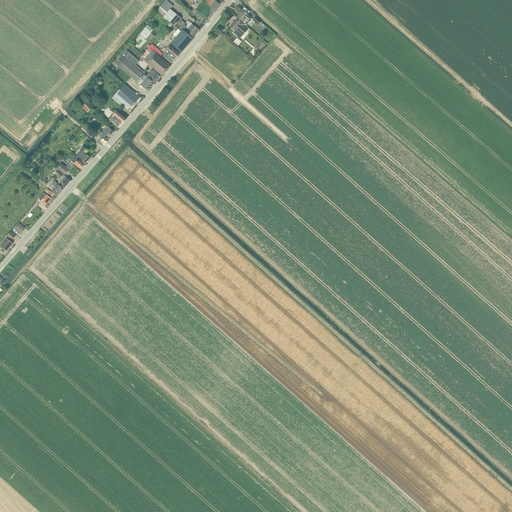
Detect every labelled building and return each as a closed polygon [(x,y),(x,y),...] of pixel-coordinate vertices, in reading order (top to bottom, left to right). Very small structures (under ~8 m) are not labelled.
[(184,28),(183,29),(194,38),(199,31),(192,24),(188,29),(185,27),(186,26),(184,24),(185,24),(181,20),(182,19),(177,14),(177,15),(171,9),(173,6),(166,0),(157,10),(164,17),(170,22),(180,31),(183,27),(184,28)] [(198,10),(200,12),(209,19),(220,5),(213,0),(191,0),(198,5),(201,0),(205,0),(206,0),(198,10)] [(248,21),(251,18),(248,16),(249,15),(243,10),(237,17),(242,21),(245,18),(248,21)] [(202,28),(209,19),(200,12),(197,16),(198,17),(196,19),(198,20),(196,23),(202,28)] [(261,27),(263,24),(256,17),(253,20),(258,25),(258,24),(261,27)] [(243,24),(242,23),(237,19),(230,27),(235,31),(234,33),(239,37),(241,34),(243,35),(247,31),(242,26),(243,24)] [(171,43),(182,53),(194,39),(183,29),(171,43)] [(158,45),(163,48),(167,43),(162,40),(158,45)] [(121,55),(134,66),(139,61),(126,50),(131,45),(128,43),(119,54),(121,55)] [(160,57),(163,54),(159,50),(152,44),(149,47),(160,57)] [(176,58),(179,54),(175,51),(169,46),(166,49),(167,50),(163,56),(164,57),(171,63),(176,58)] [(167,62),(160,57),(149,47),(141,58),(144,61),(162,76),(171,66),(167,62)] [(146,76),(144,75),(134,66),(121,55),(115,64),(138,83),(142,79),(144,81),(141,85),(148,91),(154,83),(148,77),(146,76)] [(214,57),(212,59),(221,67),(223,65),(214,57)] [(154,83),(160,76),(152,69),(146,76),(148,77),(154,83)] [(123,102),(126,106),(130,109),(140,97),(125,84),(115,96),(123,102)] [(83,101),(79,104),(82,107),(84,105),(87,109),(90,107),(83,101)] [(118,127),(122,122),(124,122),(125,120),(125,119),(117,112),(110,120),(118,127)] [(113,132),(107,126),(101,132),(100,131),(98,134),(101,137),(102,136),(106,139),(113,132)] [(86,154),(84,152),(81,150),(76,156),(78,159),(84,164),(90,157),(86,154)] [(84,165),(80,161),(74,156),(65,167),(61,163),(57,168),(65,175),(69,170),(68,169),(70,166),(71,167),(74,164),(80,169),(84,165)] [(70,181),(59,171),(57,172),(55,171),(54,173),(60,178),(62,176),(63,177),(58,183),(64,188),(70,181)] [(56,196),(63,189),(54,181),(51,185),(54,187),(50,191),(56,196)] [(45,205),(50,198),(53,194),(48,190),(46,191),(48,193),(46,195),(43,193),(38,198),(41,201),(45,205)] [(21,233),(25,229),(19,223),(15,228),(21,233)] [(0,245),(0,246),(0,251),(2,254),(5,251),(6,251),(13,244),(10,241),(12,240),(15,236),(10,231),(7,235),(8,237),(7,239),(6,239),(0,245)]
